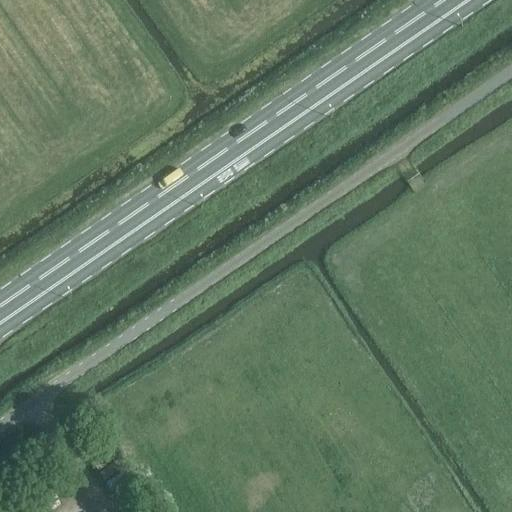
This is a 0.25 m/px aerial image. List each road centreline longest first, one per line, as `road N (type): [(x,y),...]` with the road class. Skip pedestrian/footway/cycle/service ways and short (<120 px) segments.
road 1 (unclassified): [(0,427),(511,73)]
road 2 (primary): [(0,314),(455,0)]
